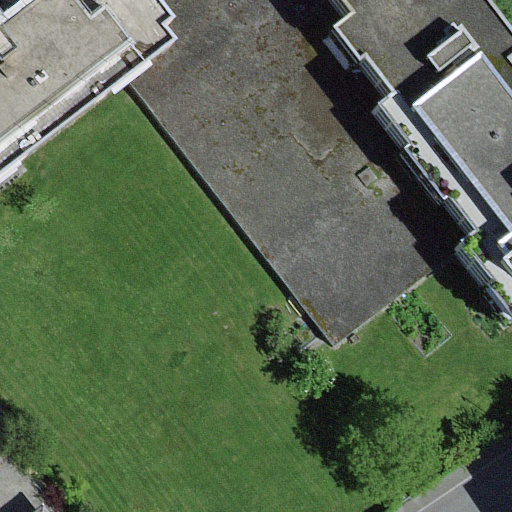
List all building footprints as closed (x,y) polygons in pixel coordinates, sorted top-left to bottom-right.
[(0,182),(129,84),(169,53),(156,37),(167,29),(145,0),(41,0),(0,31),(0,182)] [(145,0),(167,29),(156,37),(169,53),(129,84),(333,345),(450,253),(463,243),(437,210),(432,213),(391,161),(398,156),(387,141),(367,116),(382,105),(357,72),(350,77),(322,41),(341,27),(323,4),(300,21),(283,0),(145,0)] [(327,0),(323,4),(341,27),(322,41),(350,77),(357,72),(382,105),(367,116),(387,141),(468,78),(511,134),(511,91),(498,74),(511,63),(511,60),(465,0),(327,0)] [(463,243),(511,205),(511,134),(468,78),(387,141),(398,156),(391,161),(432,213),(437,210),(463,243)] [(511,326),(511,205),(463,243),(450,253),(484,298),(478,302),(502,334),(511,326)] [(0,511),(57,511),(3,441),(0,442),(0,511)]
